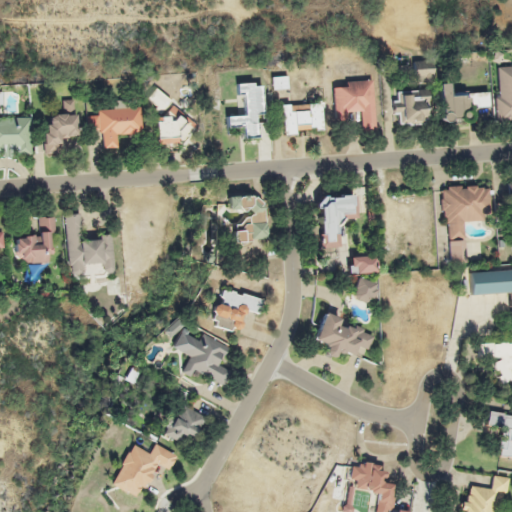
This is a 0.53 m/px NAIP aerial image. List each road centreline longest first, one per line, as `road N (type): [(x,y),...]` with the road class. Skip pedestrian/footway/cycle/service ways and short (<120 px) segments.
road 1 (residential): [(287,168),(290,322),(188,511)]
road 2 (residential): [(287,168),(0,188)]
road 3 (residential): [(420,423),(415,464),(429,475),(446,466),(458,403),(453,375),(431,378),(420,423)]
road 4 (residential): [(511,150),(287,168)]
road 5 (residential): [(273,360),(353,407),(420,423)]
